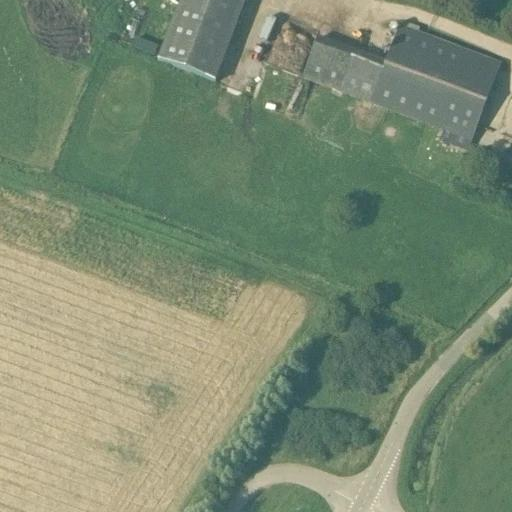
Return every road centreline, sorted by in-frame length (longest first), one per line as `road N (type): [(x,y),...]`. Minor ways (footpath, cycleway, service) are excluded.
road 1 (unclassified): [(362,506),(429,380),(511,297)]
road 2 (unclassified): [(231,511),(249,485),(286,473),(362,506)]
